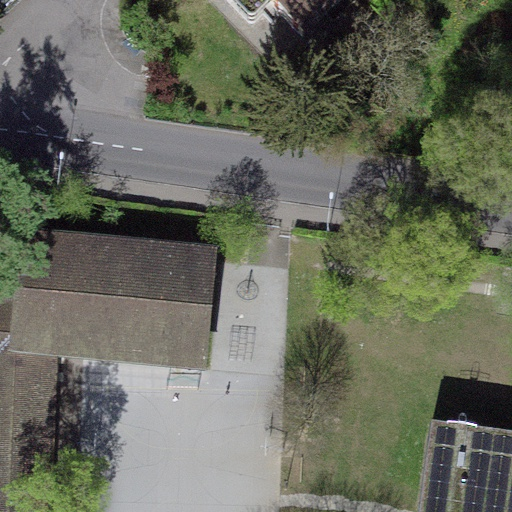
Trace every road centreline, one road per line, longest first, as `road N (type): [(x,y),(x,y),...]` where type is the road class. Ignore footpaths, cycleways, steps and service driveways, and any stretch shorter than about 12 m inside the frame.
road 1 (residential): [(12,127),(511,205)]
road 2 (residential): [(12,127),(68,0)]
